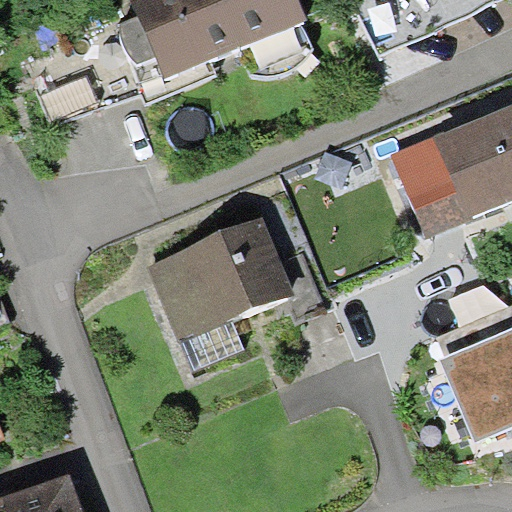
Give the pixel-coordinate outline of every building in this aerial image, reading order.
[(299,0),(130,0),(139,20),(122,27),(122,42),(128,60),(139,71),(156,64),(166,86),(241,55),(250,76),(270,81),(299,69),(313,51),(303,28),(310,25),(299,0)] [(511,108),(401,157),(437,237),(511,203),(511,108)] [(257,232),(154,273),(183,344),(286,302),(257,232)] [(0,303),(0,327),(8,325),(0,303)] [(511,337),(444,366),(478,449),(511,434),(511,337)] [(80,511),(70,481),(0,504),(0,511),(80,511)]
